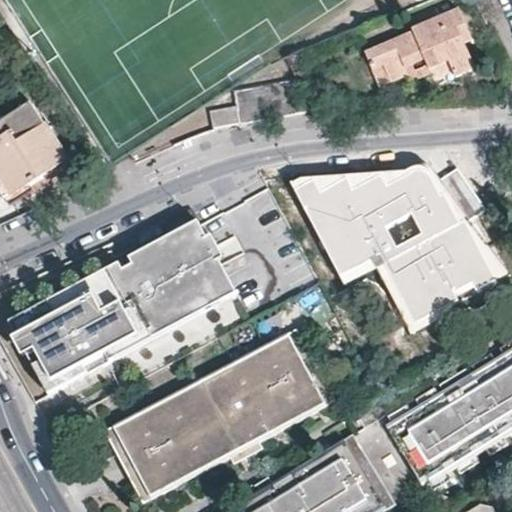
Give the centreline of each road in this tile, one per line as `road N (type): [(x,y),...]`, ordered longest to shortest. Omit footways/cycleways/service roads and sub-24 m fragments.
road 1 (residential): [(511,139),(256,157),(0,264)]
road 2 (tertiary): [(0,392),(58,511)]
